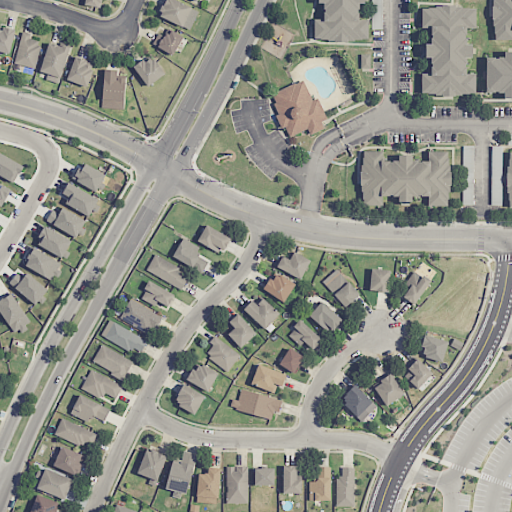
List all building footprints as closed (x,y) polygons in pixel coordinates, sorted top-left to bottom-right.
[(192,7),(175,0),(165,0),(159,16),(183,27),(192,7)] [(355,38),(355,41),(328,40),(328,38),(313,38),(313,18),(323,18),(323,2),(319,2),(319,0),(365,0),(365,3),(359,3),(359,18),(369,19),(369,38),(355,38)] [(511,0),(511,41),(495,41),(496,25),(493,25),(493,0),(511,0)] [(462,93),(462,95),(435,95),(435,92),(420,92),(420,73),(430,73),(430,57),(426,57),(426,44),(430,44),(430,27),(420,27),(420,9),(436,9),(436,6),(463,6),(463,9),(476,9),(476,28),(467,28),(466,45),(472,45),(472,57),(466,57),(466,73),(476,73),(476,93),(462,93)] [(0,51),(10,54),(15,31),(0,27),(0,51)] [(159,32),(152,43),(172,56),(184,38),(171,29),(166,37),(159,32)] [(36,68),(41,41),(30,39),(31,34),(21,32),(15,64),(36,68)] [(45,80),(58,84),(70,48),(49,42),(40,71),(47,74),(45,80)] [(504,51),(511,51),(511,97),(504,97),(504,93),(486,93),(486,56),(504,56),(504,51)] [(134,68),(148,87),(165,74),(152,55),(134,68)] [(87,87),(95,65),(75,57),(67,79),(87,87)] [(117,70),(104,70),(102,108),(124,109),(125,78),(117,78),(117,70)] [(272,94),(303,80),(313,101),(318,98),(328,120),(322,123),(325,129),(311,135),(308,129),(290,137),(285,127),(282,128),(276,115),(279,114),(274,103),(276,102),(272,94)] [(474,146),(463,146),(462,205),(473,205),(474,146)] [(491,204),(502,205),(503,146),(492,146),(491,204)] [(447,165),(450,165),(450,192),(447,192),(447,207),(427,207),(427,197),(411,197),(411,201),(399,201),(399,197),(382,196),(382,206),(363,206),(363,191),(361,191),(361,164),(364,164),(364,151),(382,151),(382,160),(399,160),(399,154),(412,155),(412,160),(428,161),(428,151),(447,151),(447,165)] [(0,175),(14,183),(24,166),(0,152),(0,175)] [(74,181),(97,191),(105,173),(81,163),(74,181)] [(62,193),(69,197),(65,203),(89,217),(99,199),(69,182),(62,193)] [(77,236),(85,220),(54,205),(46,222),(77,236)] [(231,236),(205,225),(198,242),(224,253),(231,236)] [(71,239),(44,227),(36,245),(63,257),(71,239)] [(204,271),(208,261),(197,256),(200,246),(181,239),(173,259),(204,271)] [(62,262),(32,249),(25,268),(55,280),(62,262)] [(290,260),(282,256),(277,266),(300,279),(310,260),(294,252),(290,260)] [(178,274),(181,268),(155,254),(146,270),(181,290),(187,279),(178,274)] [(35,304),(47,291),(21,269),(10,282),(35,304)] [(345,307),(359,295),(337,269),(323,281),(345,307)] [(370,291),(389,291),(390,269),(371,269),(370,291)] [(405,284),(409,287),(403,297),(414,305),(430,281),(415,270),(405,284)] [(264,291),(285,302),(295,283),(274,272),(264,291)] [(141,297),(166,311),(175,294),(149,281),(141,297)] [(0,311),(14,333),(30,321),(11,293),(0,300),(0,311)] [(264,330),(280,314),(263,298),(257,304),(253,300),(244,309),(264,330)] [(120,320),(152,334),(161,314),(128,300),(120,320)] [(309,315),(330,334),(342,320),(322,301),(309,315)] [(234,328),(228,334),(241,348),(256,334),(238,314),(229,322),(234,328)] [(139,356),(148,341),(109,320),(101,335),(139,356)] [(288,335),(300,346),(304,342),(313,349),(322,339),(300,320),(288,335)] [(443,361),(448,340),(425,336),(420,357),(443,361)] [(228,372),(240,354),(216,337),(203,355),(228,372)] [(133,361),(102,345),(92,363),(124,379),(133,361)] [(304,357),(289,348),(280,364),(294,373),(304,357)] [(415,375),(409,381),(418,389),(433,373),(417,359),(408,369),(415,375)] [(218,373),(198,362),(187,380),(208,392),(218,373)] [(277,385),(282,386),(286,375),(258,364),(251,384),(274,393),(277,385)] [(116,399),(123,386),(91,370),(81,389),(101,399),(104,393),(116,399)] [(404,395),(392,375),(373,385),(385,406),(404,395)] [(174,404),(196,414),(205,395),(183,385),(174,404)] [(377,406),(355,385),(340,400),(362,421),(377,406)] [(230,409),(271,419),(273,411),(279,413),(282,400),(241,390),(238,400),(232,399),(230,409)] [(105,422),(110,408),(78,396),(71,414),(88,421),(90,416),(105,422)] [(55,434),(89,450),(96,434),(62,418),(55,434)] [(85,456),(62,446),(53,466),(76,476),(85,456)] [(146,448),(137,473),(153,479),(151,484),(156,486),(167,456),(146,448)] [(180,463),(171,461),(166,489),(188,494),(196,454),(183,451),(180,463)] [(283,493),(302,493),(302,466),(283,465),(283,493)] [(248,467),(226,467),(226,504),(248,504),(248,467)] [(331,500),(330,467),(316,467),(316,480),(309,480),(309,501),(331,500)] [(66,500),(74,480),(45,468),(37,489),(66,500)] [(218,503),(220,468),(208,468),(207,474),(198,474),(197,503),(218,503)] [(274,485),(274,468),(254,468),(255,485),(274,485)] [(336,477),(336,506),(354,506),(355,468),(341,468),(341,477),(336,477)] [(57,511),(55,511),(58,502),(36,495),(30,511),(57,511)]
